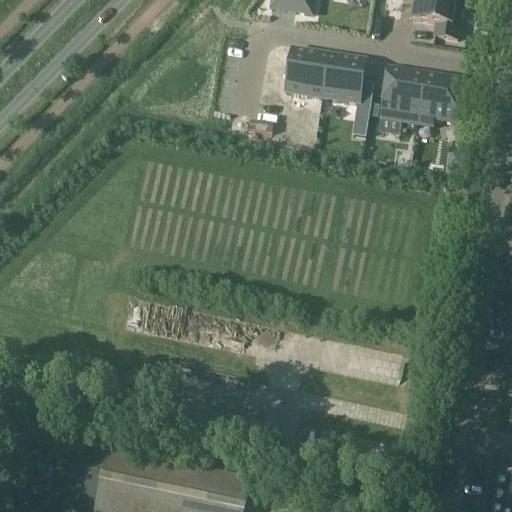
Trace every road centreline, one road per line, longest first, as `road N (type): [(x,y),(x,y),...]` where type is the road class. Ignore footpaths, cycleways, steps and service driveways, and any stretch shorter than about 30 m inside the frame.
road 1 (residential): [(452,436),(511,72)]
road 2 (residential): [(391,52),(256,34),(240,129)]
road 3 (tertiary): [(0,125),(121,0)]
road 4 (residential): [(511,69),(391,52)]
